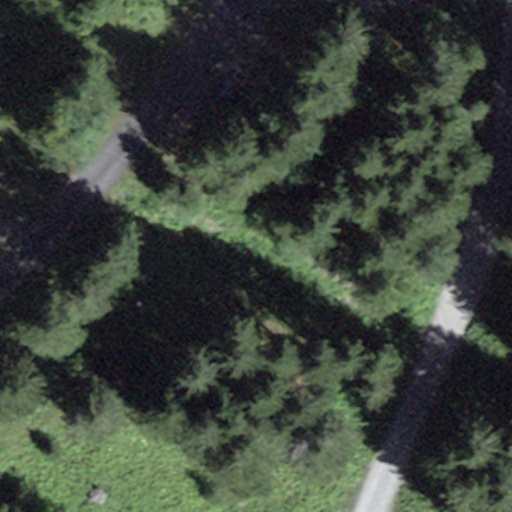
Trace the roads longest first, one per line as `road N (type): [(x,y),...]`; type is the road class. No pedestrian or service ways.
road 1 (track): [(511,90),(471,271),(375,511)]
road 2 (track): [(243,0),(0,280)]
